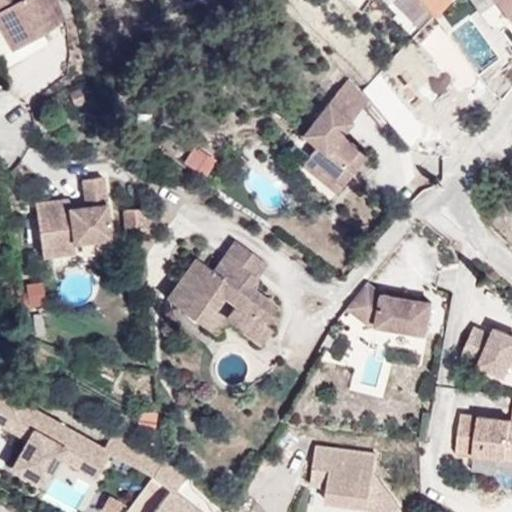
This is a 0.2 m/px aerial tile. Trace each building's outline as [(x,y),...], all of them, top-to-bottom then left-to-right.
[(60,24),(45,0),(0,0),(0,27),(13,51),(60,24)] [(59,2),(57,0),(45,0),(60,24),(67,20),(59,2)] [(449,1),(448,0),(420,0),(435,15),(449,1)] [(511,0),(496,0),(511,20),(511,0)] [(464,41),(445,21),(436,29),(455,50),(464,41)] [(369,101),(349,78),(345,84),(364,107),(369,101)] [(340,135),(364,107),(345,84),(332,99),(303,134),(317,146),(301,164),(316,177),(317,176),(323,169),(342,186),(355,170),(348,164),(359,151),(340,135)] [(395,132),(375,108),(369,112),(388,137),(395,132)] [(357,171),(367,157),(359,151),(348,164),(355,170),(357,171)] [(205,175),(211,164),(198,156),(192,167),(205,175)] [(342,186),(323,169),(317,176),(336,192),(342,186)] [(111,238),(104,177),(81,180),(84,201),(84,206),(70,208),(69,202),(68,198),(36,202),(42,256),(73,252),(72,243),(111,238)] [(136,230),(135,209),(123,210),(125,231),(136,230)] [(147,229),(146,209),(135,209),(136,230),(147,229)] [(267,263),(236,240),(225,254),(257,278),(267,263)] [(250,287),(257,278),(225,254),(213,271),(196,258),(173,290),(191,302),(185,310),(203,323),(215,307),(224,295),(236,303),(231,310),(250,323),(255,317),(265,324),(277,306),(250,287)] [(427,334),(432,303),(384,295),(368,283),(349,308),(370,324),(427,334)] [(191,302),(173,290),(167,298),(185,310),(191,302)] [(225,318),(227,316),(215,307),(203,323),(215,332),(225,318)] [(250,323),(231,310),(227,316),(225,318),(261,345),(273,329),(265,324),(255,317),(250,323)] [(511,334),(496,328),(493,335),(475,328),(463,355),(482,362),(481,364),(506,375),(511,364),(511,334)] [(330,347),(336,336),(330,334),(324,344),(330,347)] [(104,448),(0,392),(0,425),(16,434),(18,429),(29,435),(27,440),(12,468),(26,475),(35,458),(52,467),(59,457),(68,440),(86,450),(76,466),(95,476),(110,451),(152,476),(165,459),(113,431),(104,448)] [(511,459),(511,419),(462,415),(458,453),(511,459)] [(27,440),(29,435),(18,429),(16,434),(27,440)] [(86,450),(68,440),(59,457),(76,466),(86,450)] [(397,511),(402,509),(374,474),(377,454),(317,447),(315,465),(332,466),(329,486),(327,501),(369,507),(373,511),(397,511)] [(43,484),(52,467),(35,458),(26,475),(43,484)] [(201,511),(175,492),(188,476),(165,459),(152,476),(170,489),(152,511),(201,511)] [(329,486),(332,466),(315,465),(312,484),(329,486)]
